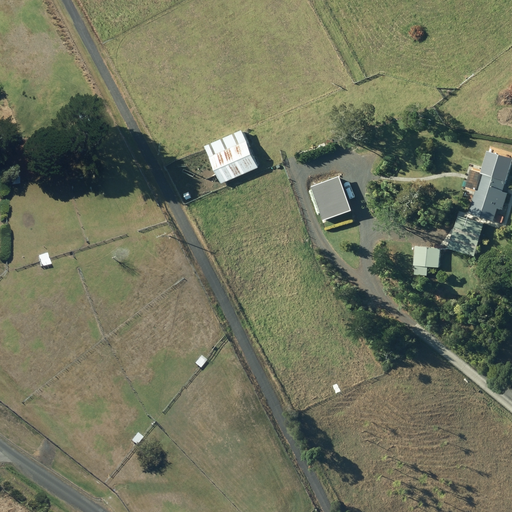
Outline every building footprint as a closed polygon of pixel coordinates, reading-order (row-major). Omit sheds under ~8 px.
[(82,0),(79,2),(85,12),(93,8),(88,0),(82,0)] [(88,113),(78,115),(81,127),(91,125),(88,113)] [(204,146),(220,184),(257,167),(240,129),(204,146)] [(468,213),(493,221),(497,208),(501,209),(507,192),(502,191),(506,177),(482,170),(468,213)] [(353,211),(342,176),(313,185),(324,220),(353,211)] [(447,247),(472,255),(483,223),(457,215),(447,247)] [(413,265),(437,266),(439,249),(442,249),(442,245),(434,244),(434,247),(414,246),(413,265)] [(51,264),(47,254),(38,257),(42,267),(51,264)] [(218,343),(224,348),(230,341),(224,336),(218,343)]
